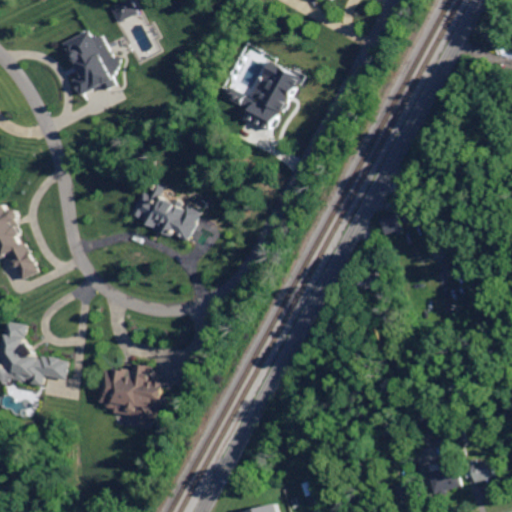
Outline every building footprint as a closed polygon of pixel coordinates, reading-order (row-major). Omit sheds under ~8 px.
[(122,21),(141,13),(136,0),(129,0),(116,5),(122,21)] [(511,50),(504,47),(502,51),(492,46),(494,42),(504,22),(506,23),(511,25),(511,28),(510,32),(511,33),(511,50)] [(85,95),(107,84),(110,90),(122,84),(118,73),(129,68),(123,56),(118,58),(106,33),(97,37),(94,29),(69,41),(85,74),(77,78),(85,95)] [(279,130),(304,72),(273,58),(257,96),(260,97),(251,118),(279,130)] [(251,109),(258,101),(238,85),(232,93),(251,109)] [(191,209),(193,205),(207,213),(202,222),(204,223),(193,242),(180,234),(179,237),(170,232),(168,235),(158,229),(159,226),(152,222),(154,219),(150,217),(149,219),(139,213),(150,193),(156,196),(164,183),(171,188),(169,192),(167,195),(191,209)] [(0,259),(17,252),(28,279),(44,272),(28,234),(29,234),(19,209),(14,211),(10,203),(0,207),(0,259)] [(408,233),(405,234),(401,235),(400,231),(390,234),(385,217),(402,212),(403,215),(408,233)] [(388,290),(386,290),(375,293),(374,289),(367,291),(361,269),(377,265),(381,264),(388,290)] [(31,347),(36,343),(43,354),(40,357),(46,359),(46,357),(54,359),(55,356),(67,359),(67,361),(75,362),(72,381),(51,376),(49,387),(36,384),(37,381),(33,381),(33,383),(19,380),(11,385),(0,369),(0,367),(10,360),(14,339),(10,338),(14,322),(33,326),(31,338),(33,339),(31,347)] [(106,402),(112,371),(118,372),(118,369),(130,371),(130,369),(139,370),(140,364),(157,367),(155,381),(168,384),(164,405),(161,408),(163,411),(162,413),(163,415),(153,422),(150,418),(142,424),(135,415),(120,413),(120,409),(113,408),(111,405),(112,403),(106,402)] [(462,445),(459,431),(468,429),(470,439),(471,443),(463,445),(462,445)] [(481,464),(495,460),(499,476),(492,478),(492,479),(480,482),(478,476),(477,476),(471,478),(468,465),(474,464),(475,463),(475,461),(480,459),(481,464)] [(456,473),(463,471),(467,485),(451,489),(451,491),(448,492),(447,493),(446,493),(445,493),(445,491),(440,493),(434,473),(454,467),(456,473)] [(337,494),(333,480),(349,476),(352,490),(337,494)] [(310,497),(306,484),(317,480),(321,494),(310,497)] [(419,506),(421,505),(422,505),(423,511),(399,511),(398,507),(403,505),(398,488),(412,484),(413,484),(416,495),(419,506)] [(295,506),(292,497),(299,495),(302,504),(295,506)] [(283,511),(281,502),(243,511),(242,511),(283,511)]
